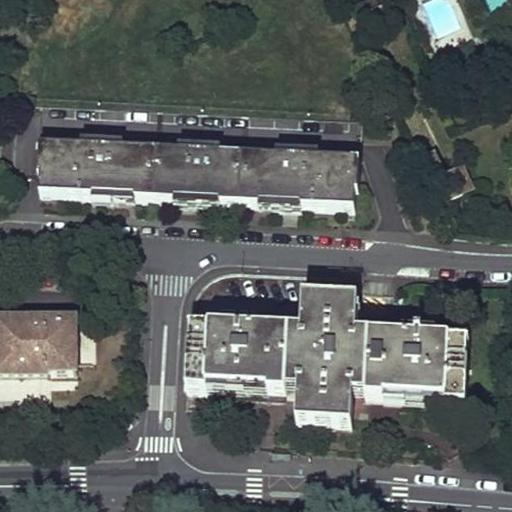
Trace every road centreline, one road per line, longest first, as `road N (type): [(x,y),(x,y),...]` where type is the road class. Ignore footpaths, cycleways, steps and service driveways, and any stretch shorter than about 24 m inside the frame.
road 1 (primary): [(158,487),(501,507)]
road 2 (residential): [(170,249),(511,268)]
road 3 (residential): [(170,249),(158,487)]
road 4 (residential): [(0,237),(170,249)]
